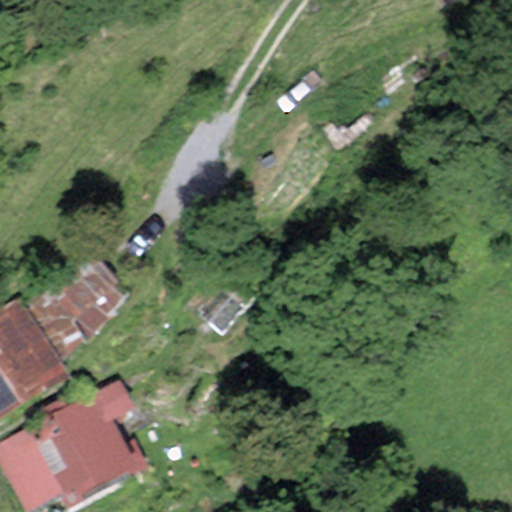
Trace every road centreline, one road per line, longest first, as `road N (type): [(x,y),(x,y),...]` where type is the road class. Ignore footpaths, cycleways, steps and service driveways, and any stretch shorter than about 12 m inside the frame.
road 1 (track): [(146,234),(301,0)]
road 2 (track): [(101,0),(0,70)]
